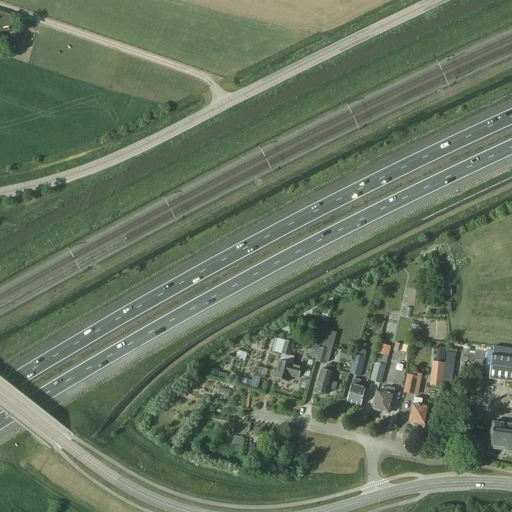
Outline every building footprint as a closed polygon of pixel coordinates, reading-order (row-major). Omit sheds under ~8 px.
[(302,368),(292,365),(294,357),(291,356),(294,343),(275,338),(272,352),(282,355),(281,359),(280,362),(275,378),(288,382),(289,376),(299,379),(302,368)] [(352,363),(350,374),(361,377),(366,358),(365,358),(369,346),(360,344),(354,363),(352,363)] [(388,357),(390,347),(379,344),(374,363),(375,363),(370,381),(381,384),(388,357)] [(406,357),(409,345),(401,344),(398,355),(406,357)] [(319,348),(315,362),(325,364),(329,351),(319,348)] [(342,349),(339,357),(351,360),(353,352),(342,349)] [(452,386),(456,354),(447,353),(443,385),(452,386)] [(511,357),(493,356),(491,380),(511,381),(511,357)] [(429,386),(442,388),(445,364),(432,361),(429,386)] [(315,392),(327,395),(329,389),(336,391),(338,384),(331,382),(335,367),(327,365),(326,371),(321,370),(315,392)] [(420,378),(409,375),(406,391),(416,394),(420,378)] [(458,389),(470,391),(471,381),(459,379),(458,389)] [(361,406),(365,389),(359,388),(361,381),(354,380),(349,403),(361,406)] [(389,413),(394,393),(393,393),(394,389),(387,387),(386,391),(378,389),(373,409),(389,413)] [(426,425),(429,408),(422,406),(423,400),(415,398),(413,405),(410,422),(426,425)] [(484,438),(483,448),(489,449),(503,451),(503,454),(511,455),(511,424),(493,422),(492,431),(491,430),(490,439),(484,438)]
